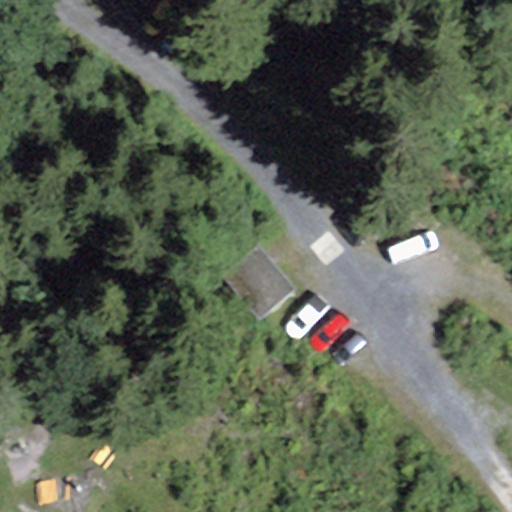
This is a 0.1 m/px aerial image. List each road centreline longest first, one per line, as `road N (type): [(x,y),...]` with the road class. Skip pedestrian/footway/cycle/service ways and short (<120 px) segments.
road 1 (track): [(98,0),(189,79),(361,280),(485,297),(511,315)]
road 2 (track): [(511,493),(361,280)]
